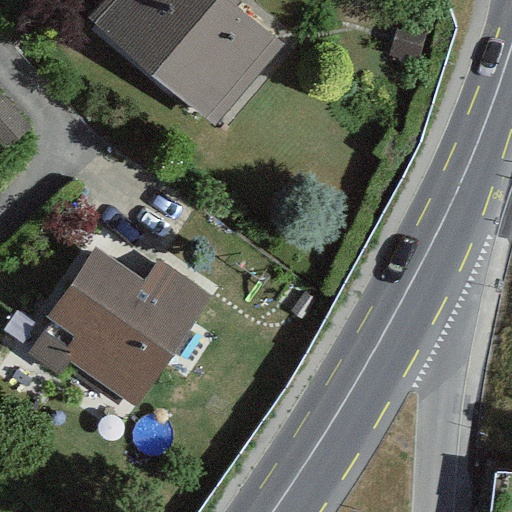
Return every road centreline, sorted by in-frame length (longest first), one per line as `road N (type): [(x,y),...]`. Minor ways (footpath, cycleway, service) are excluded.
road 1 (secondary): [(454,198),(364,372),(271,511)]
road 2 (unclassified): [(434,511),(437,421),(461,283),(454,198)]
road 3 (secondary): [(511,54),(454,198)]
